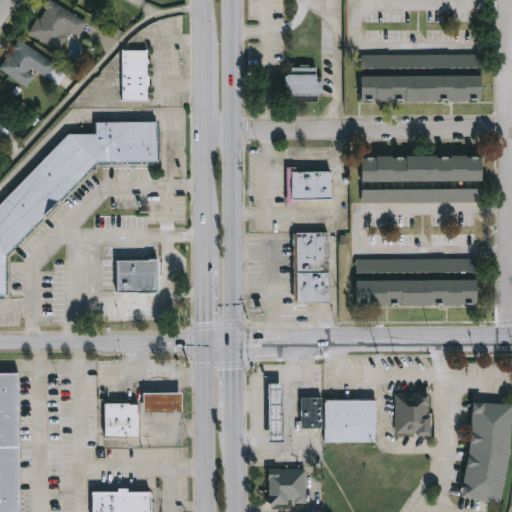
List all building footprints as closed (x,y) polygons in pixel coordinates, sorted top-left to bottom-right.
[(70,32),(59,51),(29,33),(47,0),(49,0),(87,22),(79,37),(70,32)] [(57,66),(52,72),(57,76),(52,83),(37,72),(27,87),(0,68),(0,66),(20,39),(57,66)] [(122,98),(122,50),(147,50),(147,98),(122,98)] [(482,53),(482,99),(361,100),(361,54),(482,53)] [(286,94),(286,65),(321,65),(321,94),(286,94)] [(0,203),(68,133),(95,133),(95,122),(157,121),(158,161),(97,162),(6,256),(6,297),(0,297),(0,203)] [(362,201),(362,155),(482,155),(483,201),(362,201)] [(331,199),(291,199),(291,170),(331,170),(331,199)] [(329,232),(329,302),(294,302),(294,232),(329,232)] [(356,258),(477,258),(477,304),(356,304),(356,258)] [(158,260),(158,293),(140,293),(140,297),(140,316),(125,316),(125,297),(125,293),(116,293),(116,260),(158,260)] [(0,511),(0,373),(18,373),(19,511),(0,511)] [(270,384),(271,443),(287,443),(286,384),(270,384)] [(479,389),(511,391),(511,458),(508,492),(465,483),(474,441),(479,389)] [(144,393),(183,393),(183,411),(144,411),(144,393)] [(396,393),(397,438),(433,437),(434,416),(431,413),(432,393),(396,393)] [(301,399),(302,429),(322,428),(321,398),(301,399)] [(327,401),(327,444),(378,443),(378,401),(327,401)] [(104,437),(104,403),(139,403),(139,437),(104,437)] [(270,470),(270,498),(267,502),(276,509),(279,506),(290,506),(297,505),(308,505),(307,471),(270,470)] [(92,511),(92,491),(152,491),(152,511),(92,511)]
